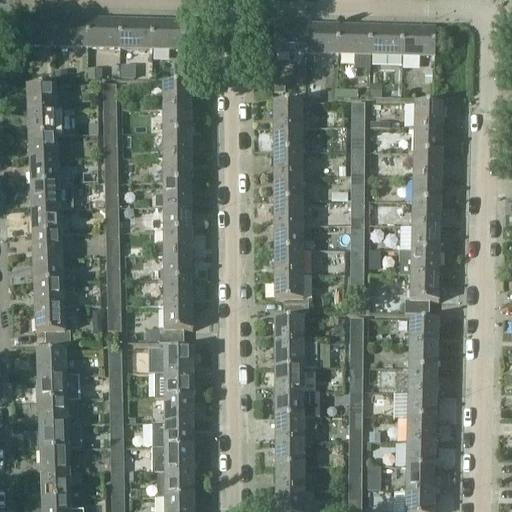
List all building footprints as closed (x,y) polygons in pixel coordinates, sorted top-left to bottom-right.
[(57,49),(58,20),(25,19),(24,48),(57,49)] [(89,49),(90,21),(58,20),(57,49),(89,49)] [(121,50),(122,22),(90,21),(89,49),(121,50)] [(153,51),(154,23),(122,22),(121,50),(153,51)] [(154,23),(153,51),(186,52),(187,23),(154,23)] [(307,55),(308,26),(275,26),(274,54),(307,55)] [(339,56),(340,27),(308,26),(307,55),(339,56)] [(371,57),(372,28),(340,27),(339,56),(371,57)] [(403,58),(404,29),(372,28),(371,57),(403,58)] [(404,29),(403,58),(436,59),(437,30),(404,29)] [(184,79),(184,66),(175,66),(175,79),(184,79)] [(121,68),(121,82),(133,82),(133,68),(121,68)] [(67,73),(55,73),(56,83),(67,83),(67,73)] [(102,82),(102,73),(88,73),(88,82),(102,82)] [(321,98),(321,85),(308,85),(308,98),(321,98)] [(381,100),(381,86),(371,86),(371,100),(381,100)] [(164,112),(192,112),(192,87),(164,87),(164,112)] [(116,88),(104,88),(105,101),(117,100),(116,88)] [(29,114),(57,114),(56,89),(28,90),(29,114)] [(358,100),(358,93),(336,92),(335,100),(358,100)] [(105,113),(117,113),(117,100),(105,101),(105,113)] [(275,131),(303,131),(303,106),(275,106),(275,131)] [(352,106),(352,118),(365,119),(365,106),(352,106)] [(415,131),(443,132),(444,107),(416,107),(415,131)] [(164,136),(192,136),(192,112),(164,112),(164,136)] [(105,125),(117,125),(117,113),(105,113),(105,125)] [(57,114),(29,114),(30,139),(58,138),(64,138),(64,114),(57,114)] [(352,118),(352,131),(359,131),(365,131),(365,119),(352,118)] [(117,125),(105,125),(105,137),(117,137),(117,125)] [(303,131),(275,131),(275,155),(303,155),(303,131)] [(352,131),(351,143),(365,144),(365,131),(359,131),(352,131)] [(443,132),(415,131),(415,156),(443,157),(443,132)] [(164,161),(192,161),(192,136),(164,136),(164,161)] [(106,150),(117,150),(117,137),(105,137),(106,150)] [(31,163),(59,163),(58,138),(30,139),(31,163)] [(351,143),(351,155),(358,155),(365,156),(365,144),(351,143)] [(117,150),(106,150),(106,162),(118,162),(117,150)] [(303,155),(275,155),(275,180),(303,180),(303,155)] [(351,155),(351,168),(365,168),(365,156),(358,155),(351,155)] [(443,157),(415,156),(414,181),(442,181),(443,157)] [(165,185),(192,185),(192,161),(164,161),(165,185)] [(106,174),(118,174),(118,162),(106,162),(106,174)] [(59,163),(31,163),(32,188),(60,188),(59,163)] [(351,168),(351,180),(358,180),(365,180),(365,168),(351,168)] [(118,174),(106,174),(106,187),(118,187),(118,174)] [(303,180),(275,180),(275,204),(303,204),(303,180)] [(351,180),(351,192),(364,192),(365,180),(358,180),(351,180)] [(442,181),(414,181),(414,205),(442,206),(442,181)] [(165,210),(192,210),(192,185),(165,185),(165,197),(155,197),(155,210),(165,210)] [(32,188),(29,188),(29,200),(32,200),(33,212),(61,212),(73,211),(72,187),(60,188),(32,188)] [(107,199),(118,198),(118,187),(106,187),(107,199)] [(351,192),(351,204),(358,204),(364,204),(364,192),(351,192)] [(107,211),(119,211),(118,198),(107,199),(107,211)] [(303,204),(275,204),(275,229),(303,229),(303,204)] [(351,204),(351,217),(364,217),(364,204),(358,204),(351,204)] [(442,206),(414,205),(413,230),(441,230),(442,206)] [(165,234),(193,234),(192,210),(165,210),(165,234)] [(119,211),(107,211),(107,223),(119,223),(119,211)] [(61,212),(33,212),(34,237),(62,237),(61,212)] [(351,217),(351,229),(358,229),(364,229),(364,217),(351,217)] [(107,236),(119,236),(119,223),(107,223),(107,236)] [(303,229),(275,229),(276,253),(303,253),(303,229)] [(351,229),(351,241),(364,241),(364,229),(358,229),(351,229)] [(441,230),(413,230),(413,254),(440,255),(441,230)] [(165,259),(193,259),(193,234),(165,234),(165,259)] [(108,248),(119,248),(119,236),(107,236),(108,248)] [(62,237),(34,237),(34,261),(63,261),(62,237)] [(351,241),(351,253),(358,253),(364,253),(364,241),(351,241)] [(108,261),(120,261),(119,248),(108,248),(108,261)] [(303,253),(276,253),(276,278),(304,278),(303,253)] [(351,253),(351,266),(364,266),(364,253),(358,253),(351,253)] [(401,278),(412,278),(412,279),(440,279),(440,255),(413,254),(401,253),(401,278)] [(165,283),(193,283),(193,259),(165,259),(165,283)] [(35,286),(63,285),(63,261),(34,261),(35,286)] [(120,261),(108,261),(108,273),(120,272),(120,261)] [(351,266),(350,278),(357,278),(364,278),(364,266),(351,266)] [(108,285),(120,285),(120,272),(108,273),(108,285)] [(304,278),(276,278),(276,303),(286,303),(304,303),(304,302),(304,278)] [(350,278),(350,290),(364,290),(364,278),(357,278),(350,278)] [(440,279),(412,279),(411,303),(406,303),(406,316),(430,317),(430,304),(439,304),(440,279)] [(165,308),(193,308),(193,283),(165,283),(165,308)] [(74,285),(63,285),(35,286),(36,310),(64,309),(75,308),(74,285)] [(108,297),(120,296),(120,285),(108,285),(108,297)] [(350,290),(350,303),(364,304),(364,290),(350,290)] [(109,309),(121,309),(120,296),(108,297),(109,309)] [(309,302),(304,302),(304,303),(286,303),(286,315),(309,315),(309,302)] [(193,308),(165,308),(165,333),(184,333),(193,333),(193,308)] [(64,309),(36,310),(37,336),(46,336),(46,349),(71,348),(71,334),(65,334),(64,309)] [(109,321),(121,321),(121,309),(109,309),(109,321)] [(109,335),(121,334),(121,321),(109,321),(109,335)] [(276,347),(304,347),(304,322),(276,322),(276,347)] [(351,322),(351,335),(364,335),(364,322),(351,322)] [(411,347),(438,348),(439,323),(411,322),(411,347)] [(165,333),(160,333),(160,346),(184,346),(184,333),(165,333)] [(351,335),(351,347),(364,347),(364,335),(351,335)] [(304,347),(276,347),(276,371),(304,371),(319,371),(319,347),(304,347)] [(351,347),(350,359),(364,359),(364,347),(351,347)] [(410,372),(438,373),(438,348),(411,347),(410,372)] [(194,352),(149,352),(149,377),(155,377),(194,377),(194,352)] [(109,367),(122,366),(122,353),(109,353),(109,367)] [(39,380),(67,379),(66,354),(38,355),(39,380)] [(350,372),(364,372),(364,359),(350,359),(350,372)] [(109,378),(110,378),(122,377),(122,366),(109,367),(109,378)] [(276,396),(304,396),(304,371),(276,371),(276,396)] [(350,372),(350,384),(364,384),(364,372),(350,372)] [(410,397),(437,397),(438,373),(410,372),(410,397)] [(122,377),(110,378),(109,378),(110,390),(123,389),(122,377)] [(166,402),(194,402),(194,377),(155,377),(155,402),(166,402)] [(39,390),(37,390),(37,403),(40,403),(40,404),(68,403),(67,379),(39,380),(39,390)] [(350,384),(350,396),(357,396),(363,396),(364,384),(350,384)] [(110,402),(123,402),(123,389),(110,390),(110,402)] [(304,396),(276,396),(277,420),(305,420),(320,420),(320,396),(304,396)] [(350,396),(350,408),(363,409),(363,396),(357,396),(350,396)] [(409,421),(437,422),(437,397),(410,397),(409,421)] [(110,402),(110,414),(123,413),(123,402),(110,402)] [(166,402),(166,426),(194,426),(194,402),(166,402)] [(68,403),(40,404),(41,429),(69,428),(68,403)] [(350,408),(350,420),(363,420),(363,409),(350,408)] [(111,427),(123,427),(123,413),(110,414),(111,427)] [(277,445),(305,445),(305,420),(277,420),(277,445)] [(350,433),(363,433),(363,420),(350,420),(350,433)] [(408,446),(436,446),(437,422),(409,421),(408,446)] [(153,451),(194,451),(194,426),(166,426),(153,426),(153,451)] [(111,427),(111,439),(124,438),(123,427),(111,427)] [(41,440),(38,440),(39,452),(41,452),(42,454),(70,453),(82,452),(81,428),(69,428),(41,429),(41,440)] [(350,433),(350,445),(363,445),(363,433),(350,433)] [(111,451),(124,451),(124,438),(111,439),(111,441),(111,451)] [(277,469),(305,469),(305,445),(277,445),(277,469)] [(350,445),(350,457),(363,457),(363,445),(350,445)] [(408,470),(435,471),(436,446),(408,446),(408,470)] [(124,451),(111,451),(111,452),(111,464),(124,463),(124,451)] [(153,475),(166,475),(194,476),(194,451),(153,451),(153,475)] [(42,478),(70,477),(70,453),(42,454),(42,478)] [(350,457),(350,469),(363,469),(363,457),(350,457)] [(112,476),(124,475),(124,463),(111,464),(112,476)] [(277,494),(305,494),(305,469),(277,469),(277,494)] [(350,469),(350,481),(363,481),(363,469),(350,469)] [(407,495),(435,495),(435,471),(408,470),(407,495)] [(112,476),(112,487),(125,487),(124,475),(112,476)] [(166,500),(194,500),(194,476),(166,475),(166,500)] [(70,477),(42,478),(43,502),(71,501),(71,489),(80,489),(79,477),(70,477)] [(349,494),(363,494),(363,481),(350,481),(349,494)] [(112,500),(125,500),(125,487),(112,487),(112,500)] [(305,511),(305,494),(277,494),(277,511),(305,511)] [(349,494),(349,506),(363,506),(363,494),(349,494)] [(434,511),(435,495),(407,495),(406,511),(434,511)] [(112,511),(122,511),(125,511),(125,500),(112,500),(112,511)] [(166,511),(194,511),(194,500),(166,500),(166,511)] [(43,511),(71,511),(71,501),(43,502),(43,511)]
